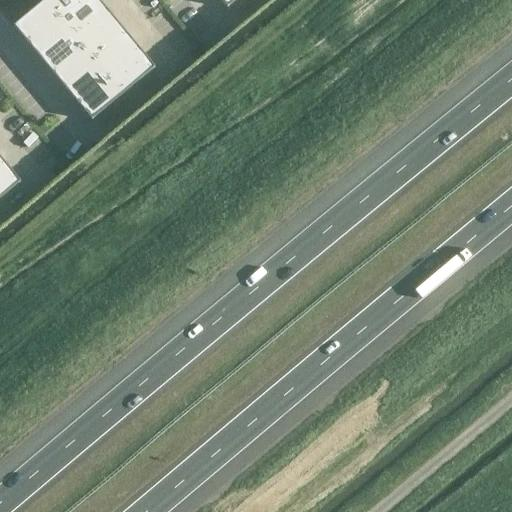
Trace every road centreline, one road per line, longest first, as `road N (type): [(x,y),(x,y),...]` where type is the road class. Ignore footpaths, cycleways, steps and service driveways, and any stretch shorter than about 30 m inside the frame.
road 1 (motorway): [(511,71),(0,503)]
road 2 (motorway): [(146,511),(511,204)]
road 3 (unclassified): [(375,511),(511,398)]
